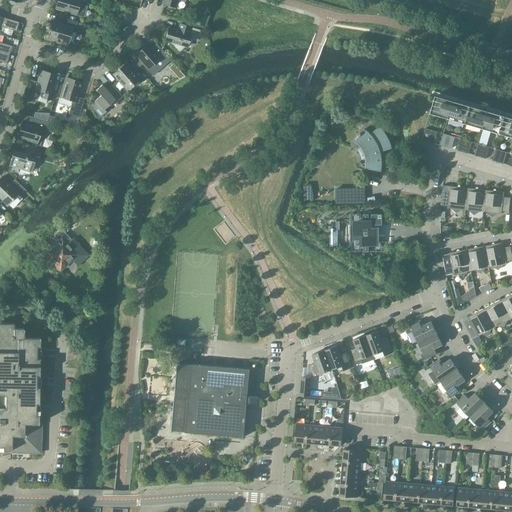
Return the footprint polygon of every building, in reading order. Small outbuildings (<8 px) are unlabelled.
[(57,0),(55,9),(76,15),(80,0),(81,0),(88,2),(88,0),(57,0)] [(185,2),(185,0),(163,0),(162,4),(176,8),(178,0),(185,2)] [(0,17),(0,32),(1,27),(16,32),(19,23),(0,17)] [(61,23),(58,22),(57,23),(56,23),(52,22),(50,29),(49,29),(49,31),(47,39),(68,45),(73,28),(76,29),(78,23),(62,18),(61,23)] [(171,44),(179,53),(185,48),(185,47),(187,48),(190,39),(197,41),(198,39),(201,31),(180,25),(178,31),(169,28),(165,41),(171,43),(171,44)] [(0,52),(9,55),(12,47),(0,43),(0,52)] [(151,48),(148,45),(135,56),(148,70),(160,59),(164,64),(169,59),(156,44),(151,48)] [(0,52),(0,62),(7,64),(9,55),(0,52)] [(137,69),(133,73),(125,65),(114,75),(127,90),(138,80),(140,83),(145,78),(137,69)] [(41,98),(53,101),(55,92),(50,90),(54,74),(41,71),(35,90),(43,92),(41,98)] [(72,101),(69,114),(79,118),(85,99),(78,97),(82,83),(66,78),(61,98),(72,101)] [(112,86),(107,91),(102,85),(96,91),(100,96),(90,105),(100,117),(106,112),(104,110),(115,101),(117,103),(122,98),(112,86)] [(435,96),(430,114),(448,119),(453,102),(435,96)] [(453,102),(448,119),(465,124),(470,107),(453,102)] [(470,107),(465,124),(483,129),(488,112),(470,107)] [(488,112),(483,129),(500,134),(505,117),(488,112)] [(28,123),(22,122),(18,138),(37,144),(40,136),(42,136),(43,136),(45,135),(45,134),(49,122),(30,117),(28,123)] [(511,119),(505,117),(500,134),(511,137),(511,119)] [(356,140),(360,143),(362,146),(365,149),(366,153),(367,156),(368,159),(368,162),(367,168),(380,171),(381,165),(381,161),(381,158),(381,155),(380,152),(379,149),(378,146),(389,141),(387,138),(385,134),(382,130),(379,127),(371,135),(367,132),(364,129),(356,140)] [(422,140),(434,144),(437,132),(426,129),(422,140)] [(440,146),(452,149),(455,138),(444,134),(440,146)] [(458,151),(469,154),(472,143),(461,139),(458,151)] [(475,156),(486,159),(489,148),(478,144),(475,156)] [(14,151),(9,166),(31,172),(34,162),(37,163),(41,151),(28,147),(25,155),(14,151)] [(492,161),(504,164),(507,153),(495,149),(492,161)] [(0,179),(0,198),(7,205),(19,193),(21,196),(26,191),(15,180),(10,185),(2,177),(0,179)] [(311,183),(304,184),(303,200),(314,200),(311,183)] [(364,186),(336,187),(336,203),(365,203),(364,186)] [(462,210),(466,210),(468,189),(450,187),(449,191),(442,191),(441,205),(448,205),(448,208),(452,209),(456,213),(462,210)] [(483,212),(486,190),(468,189),(466,210),(470,211),(474,215),(479,212),(483,212)] [(486,190),(484,212),(488,213),(492,217),(497,214),(502,214),(502,211),(509,212),(511,198),(504,197),(504,192),(486,190)] [(361,214),(350,214),(350,219),(350,247),(350,252),(361,252),(361,249),(363,249),(363,252),(369,252),(369,249),(372,249),(372,252),(382,252),(382,243),(382,241),(377,241),(371,241),(371,225),(372,225),(382,225),(382,224),(382,214),(372,214),(372,218),(369,218),(369,214),(363,214),(363,218),(361,218),(361,214)] [(58,240),(44,253),(60,272),(79,255),(68,243),(71,241),(61,229),(54,236),(58,240)] [(485,246),(489,268),(493,267),(499,270),(503,265),(507,265),(506,262),(511,260),(511,253),(511,247),(504,248),(503,243),(485,246)] [(489,268),(485,246),(467,250),(471,271),(475,271),(481,273),(485,269),(489,268)] [(471,271),(467,250),(449,253),(449,254),(442,255),(446,276),(453,274),(453,275),(458,274),(463,277),(467,272),(471,271)] [(511,294),(500,300),(510,320),(511,318),(511,294)] [(484,309),(495,328),(498,326),(504,327),(507,322),(510,320),(500,300),(484,309)] [(495,328),(484,309),(468,317),(469,318),(462,321),(472,339),(478,349),(479,348),(480,339),(478,337),(482,335),(488,336),(491,330),(495,328)] [(413,331),(418,342),(437,334),(431,322),(423,326),(421,320),(408,326),(411,332),(413,331)] [(36,416),(36,404),(39,404),(39,403),(39,388),(40,388),(40,387),(36,387),(36,376),(40,376),(40,375),(39,375),(40,360),(40,359),(37,359),(37,347),(40,348),(41,347),(40,347),(40,339),(24,338),(24,332),(24,329),(14,329),(14,324),(0,323),(0,449),(3,450),(3,451),(3,450),(11,450),(11,453),(29,453),(41,454),(41,442),(41,424),(39,424),(39,416),(36,416)] [(378,331),(366,336),(373,355),(383,351),(385,356),(392,353),(387,337),(381,340),(378,331)] [(437,334),(418,342),(424,354),(421,355),(424,361),(437,355),(434,349),(442,345),(437,334)] [(373,355),(366,336),(354,340),(357,348),(351,351),(356,364),(362,362),(362,364),(374,360),(373,355)] [(511,340),(503,345),(506,350),(511,347),(511,346),(511,340)] [(325,351),(332,370),(342,366),(344,371),(352,368),(346,352),(340,355),(337,346),(325,351)] [(332,370),(325,351),(313,355),(316,363),(310,365),(314,376),(332,370)] [(436,385),(441,382),(458,370),(450,359),(443,364),(440,359),(430,366),(434,372),(429,375),(436,385)] [(248,395),(250,370),(178,363),(175,389),(176,389),(175,398),(172,431),(244,438),(247,405),(249,403),(250,404),(256,404),(257,404),(258,404),(258,403),(259,403),(259,402),(259,401),(259,400),(259,399),(259,398),(258,398),(258,397),(257,397),(256,397),(251,397),(250,397),(248,395)] [(458,370),(441,382),(448,392),(446,393),(450,399),(461,391),(458,386),(465,381),(458,370)] [(456,403),(470,417),(484,403),(475,393),(469,399),(465,395),(456,403)] [(484,403),(470,417),(483,431),(491,423),(487,418),(493,412),(484,403)] [(295,442),(307,443),(308,425),(297,424),(295,442)] [(320,426),(308,425),(307,443),(318,444),(320,426)] [(318,444),(329,445),(331,427),(320,426),(318,444)] [(343,428),(331,427),(329,445),(341,446),(343,428)] [(344,450),(343,461),(361,463),(362,451),(344,450)] [(343,461),(342,473),(360,474),(361,463),(343,461)] [(341,484),(359,486),(360,474),(342,473),(341,484)] [(384,500),(396,501),(398,483),(386,482),(384,500)] [(396,501),(407,502),(409,484),(398,483),(396,501)] [(359,486),(341,484),(340,496),(358,497),(359,486)] [(407,502),(419,503),(420,485),(409,484),(407,502)] [(432,486),(420,485),(419,503),(430,504),(432,486)] [(430,504),(441,505),(443,487),(432,486),(430,504)] [(443,487),(441,505),(453,506),(455,488),(443,487)] [(457,506),(469,507),(470,489),(459,488),(457,506)] [(469,507),(480,508),(482,490),(470,489),(469,507)] [(480,508),(491,509),(493,491),(482,490),(480,508)] [(491,509),(503,510),(504,492),(493,491),(491,509)] [(503,510),(511,510),(511,492),(504,492),(503,510)]
